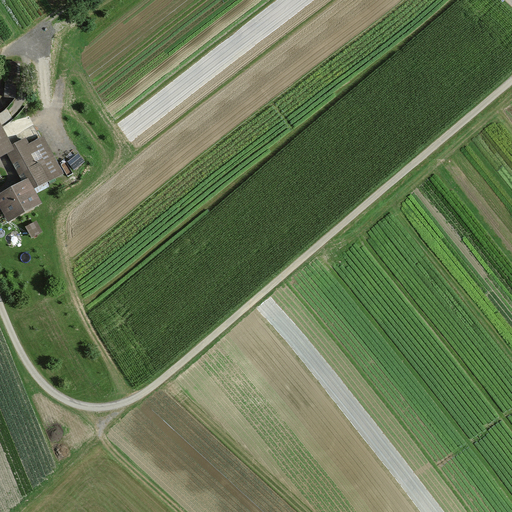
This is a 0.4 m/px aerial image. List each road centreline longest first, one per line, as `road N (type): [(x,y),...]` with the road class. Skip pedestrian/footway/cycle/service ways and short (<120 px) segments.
road 1 (track): [(0,304),(51,391),(96,408),(125,403),(511,81)]
road 2 (track): [(96,408),(106,447),(176,511)]
